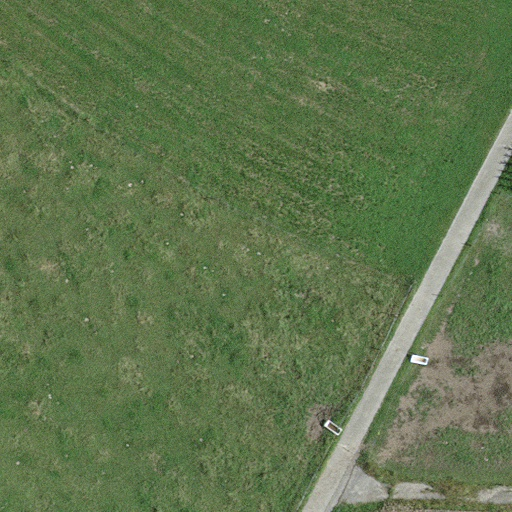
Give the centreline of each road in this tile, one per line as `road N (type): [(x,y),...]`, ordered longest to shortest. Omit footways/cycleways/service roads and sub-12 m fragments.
road 1 (track): [(315,511),(511,135)]
road 2 (track): [(331,481),(511,490)]
